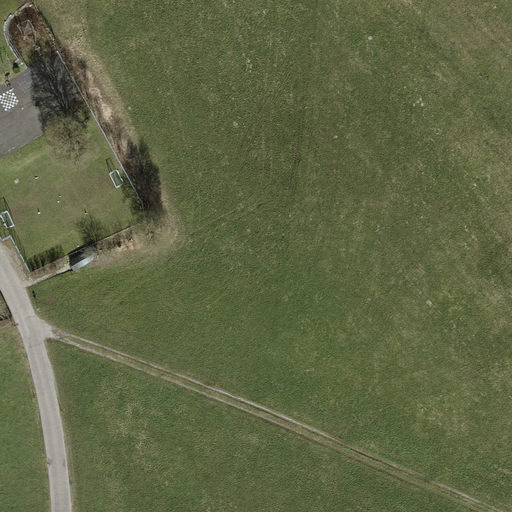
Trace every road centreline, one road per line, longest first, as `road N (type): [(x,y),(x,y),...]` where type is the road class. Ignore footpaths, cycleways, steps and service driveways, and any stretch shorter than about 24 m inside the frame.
road 1 (track): [(29,328),(251,407),(480,511)]
road 2 (unclassified): [(0,267),(41,368),(61,511)]
